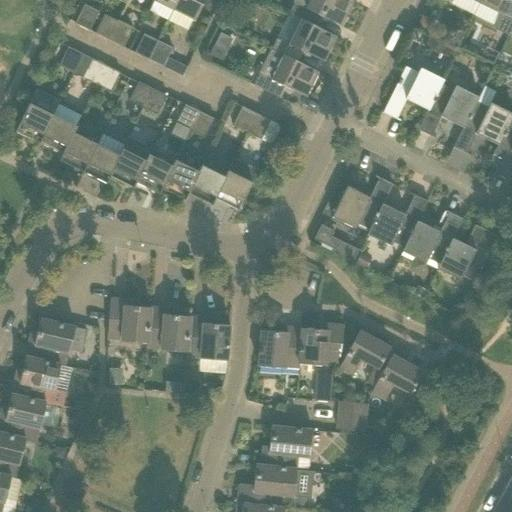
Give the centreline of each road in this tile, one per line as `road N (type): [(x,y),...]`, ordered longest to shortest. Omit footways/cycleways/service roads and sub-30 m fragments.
road 1 (residential): [(0,320),(35,247),(61,225),(97,221),(246,252)]
road 2 (residential): [(195,511),(237,376),(246,252)]
road 3 (residential): [(497,202),(332,125)]
road 4 (residential): [(246,252),(285,222),(332,125)]
road 5 (residential): [(332,125),(395,0)]
